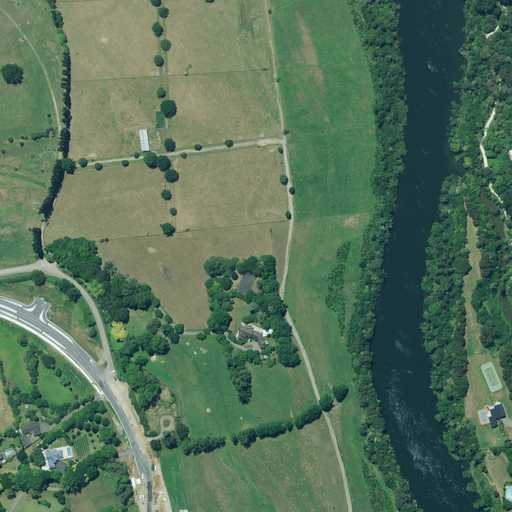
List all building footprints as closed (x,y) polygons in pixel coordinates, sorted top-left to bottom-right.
[(151,153),(148,130),(140,131),(143,154),(151,153)] [(261,349),(268,347),(267,346),(269,345),(267,341),(266,342),(264,337),(276,333),(273,326),(263,330),(265,334),(263,334),(251,329),(251,327),(247,325),(246,327),(242,325),(239,330),(241,331),(238,338),(245,341),(247,336),(255,339),(258,342),(261,349)] [(507,416),(503,404),(495,406),(495,405),(489,407),(492,417),(489,418),(492,428),(496,427),(496,426),(498,425),(496,419),(507,416)] [(174,417),(173,411),(164,412),(164,414),(160,414),(161,420),(160,420),(161,426),(173,424),(173,421),(172,417),(174,417)] [(41,434),(38,423),(22,428),(24,435),(30,433),(31,434),(33,433),(34,437),(41,434)] [(32,445),(28,436),(22,439),(26,448),(32,445)] [(148,454),(146,446),(140,448),(142,456),(148,454)] [(64,459),(62,450),(55,452),(55,450),(46,453),(46,455),(50,470),(56,468),(55,463),(58,463),(57,461),(64,459)]
